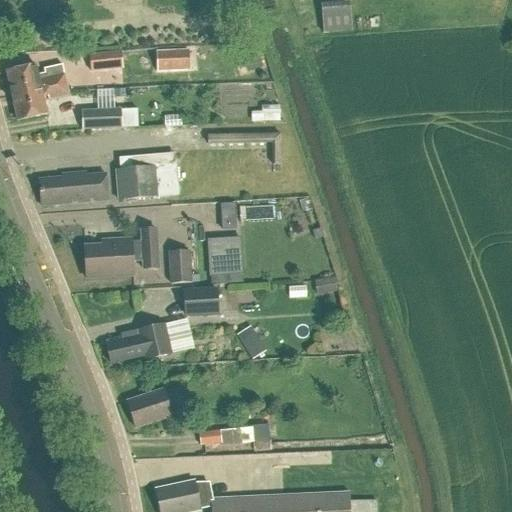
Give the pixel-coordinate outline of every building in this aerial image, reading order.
[(350,12),(322,15),(324,38),(352,35),(350,12)] [(156,74),(188,72),(187,52),(155,53),(156,74)] [(90,74),(122,71),(120,54),(89,57),(90,74)] [(259,56),(247,60),(251,72),(263,68),(259,56)] [(38,76),(35,67),(6,73),(11,97),(66,85),(62,66),(43,70),(44,75),(38,76)] [(48,101),(68,97),(66,85),(11,97),(17,122),(46,116),(42,99),(47,97),(48,101)] [(222,85),(222,97),(253,97),(253,85),(222,85)] [(120,111),(81,113),(81,133),(121,131),(121,130),(137,129),(136,112),(120,112),(120,111)] [(280,136),(207,136),(207,146),(270,146),(271,168),(280,167),(280,136)] [(173,198),(170,167),(114,171),(117,203),(173,198)] [(62,179),(39,181),(41,207),(107,202),(105,175),(86,177),(85,174),(62,176),(62,179)] [(237,237),(236,204),(220,205),(221,231),(227,230),(227,238),(237,237)] [(113,241),(113,246),(84,247),(86,280),(133,278),(132,263),(142,262),(143,270),(158,270),(155,230),(140,231),(141,242),(131,243),(131,240),(113,241)] [(208,242),(209,278),(226,277),(225,242),(208,242)] [(169,286),(191,284),(189,253),(167,254),(169,286)] [(335,279),(314,282),(316,296),(337,293),(335,279)] [(182,292),(184,320),(218,317),(216,289),(182,292)] [(121,336),(122,342),(106,346),(110,364),(145,356),(146,361),(170,355),(164,326),(121,336)] [(252,360),(266,351),(254,334),(241,342),(252,360)] [(135,429),(171,418),(170,416),(181,413),(178,403),(167,406),(162,391),(126,402),(135,429)] [(240,435),(199,437),(200,449),(254,447),(254,456),(269,455),(268,431),(252,431),(252,433),(240,434),(240,435)] [(193,482),(155,491),(159,511),(195,511),(200,511),(193,482)] [(349,494),(210,500),(210,511),(392,511),(392,501),(349,503),(349,494)]
